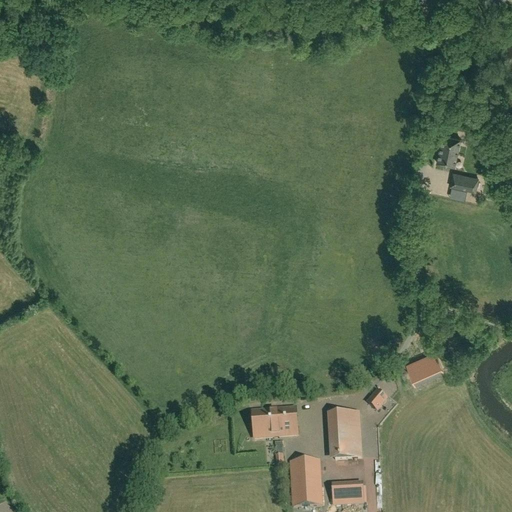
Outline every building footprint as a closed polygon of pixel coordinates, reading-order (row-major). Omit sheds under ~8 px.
[(443,134),(437,162),(455,166),(461,138),(443,134)] [(450,185),(466,189),(476,191),(479,178),(469,176),(453,172),(450,185)] [(369,404),(377,411),(386,400),(378,394),(369,404)] [(254,439),(298,434),(295,408),(251,412),(254,439)] [(358,414),(333,416),(335,460),(361,459),(358,414)] [(273,453),(281,452),(280,442),(273,443),(273,453)] [(294,508),(322,506),(319,461),(291,463),(294,508)] [(364,483),(326,485),(327,506),(365,505),(364,483)]
